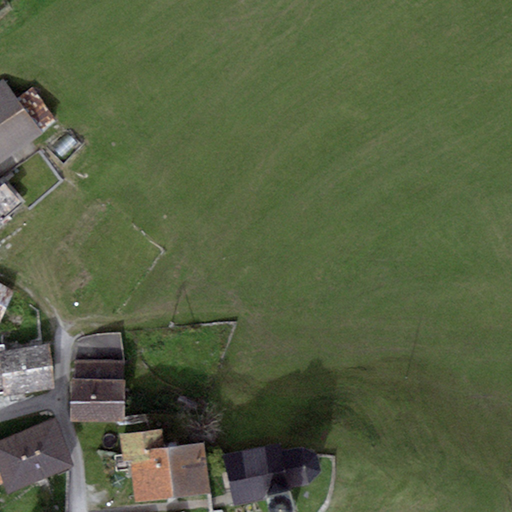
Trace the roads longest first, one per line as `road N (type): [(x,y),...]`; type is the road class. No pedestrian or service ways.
road 1 (residential): [(0,416),(49,401),(60,406),(77,461),(75,511)]
road 2 (track): [(0,267),(36,291),(61,327),(60,406)]
